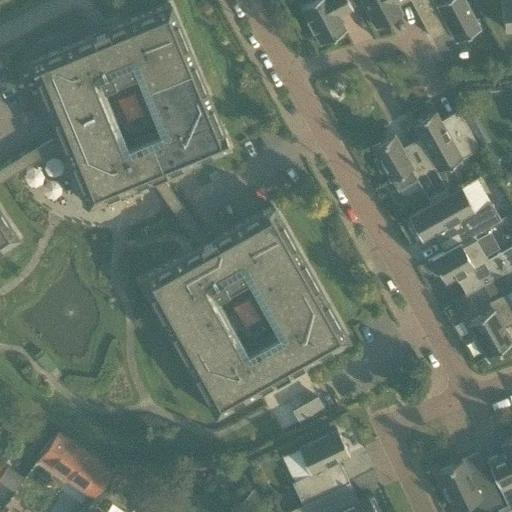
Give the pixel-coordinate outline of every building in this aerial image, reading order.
[(311,0),(301,6),(308,19),(307,20),(312,30),(313,29),(320,42),(345,29),(338,15),(352,7),(348,0),(311,0)] [(361,0),(375,26),(401,13),(396,3),(402,0),(361,0)] [(410,0),(430,36),(448,26),(455,41),(480,28),(465,0),(410,0)] [(511,0),(501,0),(505,30),(511,29),(511,0)] [(0,180),(56,146),(57,149),(63,147),(88,205),(152,179),(199,246),(140,280),(215,415),(348,340),(273,205),(207,243),(159,176),(229,147),(170,4),(29,62),(53,121),(47,123),(53,138),(0,170),(0,248),(18,237),(0,209),(0,180)] [(480,148),(458,110),(441,119),(436,110),(411,124),(419,138),(438,171),(458,160),(460,145),(473,138),(478,148),(480,148)] [(430,201),(431,203),(449,193),(438,171),(419,138),(402,148),(394,134),(371,146),(377,157),(373,159),(380,172),(384,169),(390,179),(392,178),(398,189),(417,178),(423,189),(424,188),(424,187),(432,183),(439,196),(431,201),(431,200),(430,201)] [(436,239),(443,251),(474,234),(500,219),(490,202),(474,211),(461,186),(449,193),(431,203),(408,216),(410,220),(407,222),(416,237),(419,236),(421,240),(436,232),(439,237),(436,239)] [(511,244),(487,258),(474,234),(443,251),(431,258),(445,282),(455,276),(465,294),(511,267),(511,244)] [(504,327),(511,322),(511,303),(510,301),(505,292),(488,302),(492,309),(467,322),(475,336),(472,337),(480,352),(483,350),(486,356),(511,341),(504,327)] [(302,504),(349,482),(341,465),(336,467),(333,462),(349,454),(337,429),(298,448),(310,473),(292,482),(302,504)] [(511,487),(511,435),(499,442),(506,456),(501,459),(498,453),(486,459),(501,493),(511,487)] [(53,464),(83,487),(103,461),(72,438),(53,464)] [(0,466),(12,449),(0,440),(0,466)] [(469,474),(462,459),(436,471),(443,485),(442,485),(447,496),(448,496),(454,509),(469,502),(474,511),(481,511),(501,502),(484,466),(469,474)] [(8,466),(1,481),(18,489),(25,473),(8,466)] [(248,487),(236,476),(228,485),(240,496),(248,487)] [(355,494),(349,482),(302,504),(284,511),(378,511),(380,511),(373,497),(370,498),(368,495),(353,502),(351,498),(355,494)] [(252,493),(245,502),(254,509),(261,500),(252,493)]
